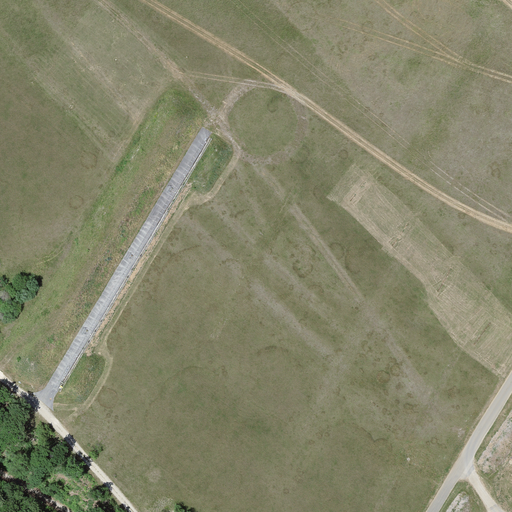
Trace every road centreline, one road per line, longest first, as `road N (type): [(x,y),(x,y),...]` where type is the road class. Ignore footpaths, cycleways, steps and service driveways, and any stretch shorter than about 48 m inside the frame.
road 1 (track): [(511,227),(442,195),(153,0)]
road 2 (track): [(134,511),(42,409),(0,375)]
